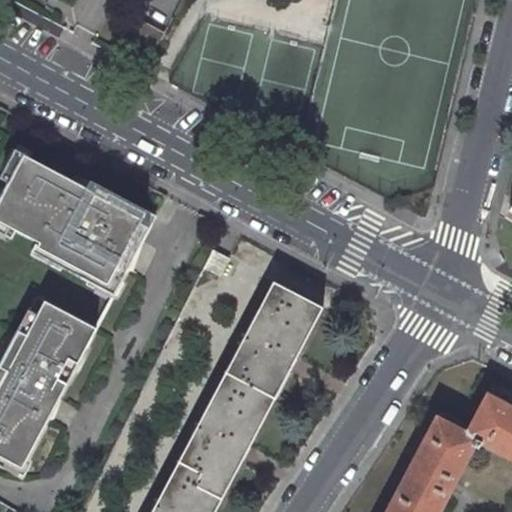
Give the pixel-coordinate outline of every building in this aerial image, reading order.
[(133,37),(156,49),(164,33),(142,21),(133,37)] [(0,180),(0,231),(11,237),(16,228),(11,225),(0,219),(0,201),(26,154),(17,149),(0,180)] [(136,255),(156,218),(140,209),(77,175),(74,180),(26,154),(0,201),(0,219),(11,225),(16,228),(41,242),(39,246),(118,289),(129,267),(119,262),(126,249),(136,255)] [(119,262),(129,267),(136,255),(126,249),(119,262)] [(229,259),(213,251),(205,267),(220,276),(229,259)] [(274,281),(224,376),(273,401),(300,351),(323,307),(274,281)] [(96,327),(45,300),(27,334),(19,330),(0,365),(8,370),(0,384),(0,454),(21,466),(25,460),(48,416),(42,412),(48,400),(55,403),(66,382),(57,377),(68,357),(77,362),(96,327)] [(57,377),(66,382),(77,362),(68,357),(57,377)] [(273,401),(224,376),(175,469),(224,495),(251,444),(273,401)] [(511,407),(488,395),(467,434),(476,438),(511,457),(511,407)] [(42,412),(48,416),(55,403),(48,400),(42,412)] [(467,434),(438,418),(388,511),(437,511),(476,438),(467,434)] [(0,465),(17,474),(21,466),(0,454),(0,465)] [(215,511),(224,495),(175,469),(152,511),(215,511)]
